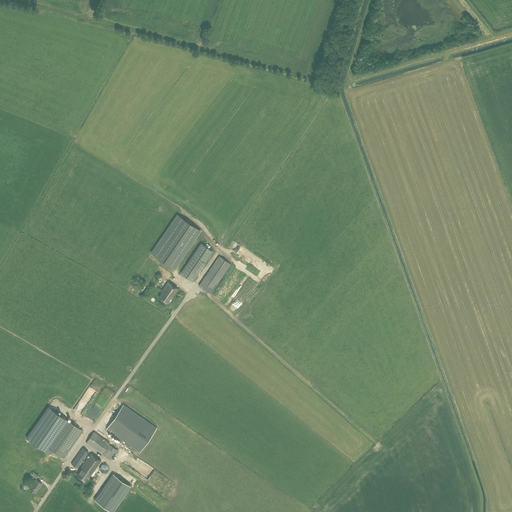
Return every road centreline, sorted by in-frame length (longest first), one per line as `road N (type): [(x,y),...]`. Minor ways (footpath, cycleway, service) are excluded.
road 1 (unclassified): [(35,511),(191,290)]
road 2 (track): [(13,0),(200,51)]
road 3 (track): [(448,52),(351,76),(371,0)]
